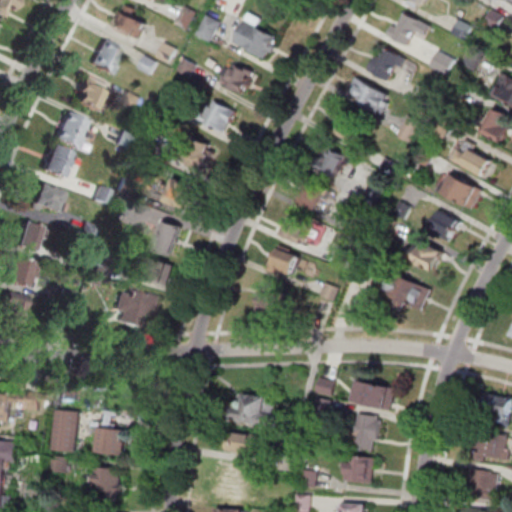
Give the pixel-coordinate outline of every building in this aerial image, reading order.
[(7,18),(0,14),(0,0),(18,0),(14,10),(12,9),(7,18)] [(279,0),(282,8),(302,3),(301,0),(279,0)] [(118,26),(142,39),(151,23),(136,15),(140,9),(130,4),(124,15),(120,13),(116,20),(120,23),(118,26)] [(188,5),(201,12),(191,30),(178,23),(188,5)] [(488,22),(502,30),(509,17),(495,9),(488,22)] [(390,35),(411,46),(420,30),(429,36),(435,26),(408,11),(400,27),(396,25),(390,35)] [(237,42),(268,59),(272,51),(276,53),(280,46),(275,44),(279,37),(261,27),(265,19),(253,12),(237,42)] [(210,14),(225,22),(214,42),(200,34),(210,14)] [(456,33),(463,19),(477,26),(469,40),(456,33)] [(106,39),(124,49),(116,64),(121,66),(115,75),(93,63),(106,39)] [(168,42),(181,49),(173,63),(160,56),(168,42)] [(476,46),(488,53),(479,70),(467,63),(476,46)] [(371,70),(391,82),(401,65),(406,67),(410,59),(389,47),(383,58),(379,55),(371,70)] [(442,50),(459,60),(451,75),(433,66),(442,50)] [(141,68),(154,75),(161,62),(148,55),(141,68)] [(187,57),(201,65),(194,77),(181,69),(187,57)] [(239,64),(252,70),(252,69),(258,72),(246,94),(223,81),(230,68),(235,71),(239,64)] [(497,95),(511,102),(511,74),(509,73),(497,95)] [(361,77),(351,94),(386,115),(393,103),(390,101),(393,95),(361,77)] [(85,81),(106,92),(96,112),(77,102),(82,93),(79,92),(85,81)] [(419,101),(429,83),(443,91),(433,109),(419,101)] [(123,102),(135,109),(142,97),(129,90),(123,102)] [(171,93),(185,101),(178,114),(164,106),(171,93)] [(200,119),(228,133),(239,111),(217,100),(214,106),(208,103),(200,119)] [(485,132),(506,143),(511,131),(511,126),(510,125),(511,121),(511,114),(499,107),(485,132)] [(68,112),(91,121),(80,149),(57,140),(68,112)] [(400,135),(411,115),(425,122),(415,142),(400,135)] [(350,116),(368,126),(359,143),(340,133),(350,116)] [(124,131),(137,136),(131,150),(118,144),(124,131)] [(147,136),(161,143),(155,156),(141,149),(147,136)] [(197,137),(215,145),(211,153),(214,155),(206,171),(190,164),(192,158),(189,157),(197,137)] [(489,177),(498,160),(479,150),(482,145),(470,139),(462,154),(458,152),(454,159),(489,177)] [(54,145),(73,153),(62,178),(44,170),(54,145)] [(334,148),(351,156),(340,178),(319,168),(326,154),(330,156),(334,148)] [(382,168),(389,157),(397,161),(390,173),(382,168)] [(477,209),(487,190),(454,172),(444,191),(477,209)] [(119,191),(132,196),(137,182),(125,177),(119,191)] [(168,202),(191,211),(201,187),(178,178),(168,202)] [(314,180),(332,189),(321,212),(302,202),(314,180)] [(364,201),(374,181),(389,188),(379,208),(364,201)] [(33,204),(41,183),(63,192),(56,212),(33,204)] [(100,185),(113,190),(108,204),(95,199),(100,185)] [(118,196),(133,202),(127,217),(112,211),(118,196)] [(397,213),(404,200),(416,207),(408,219),(397,213)] [(453,241),(433,231),(435,227),(432,225),(436,216),(440,218),(444,210),(464,221),(453,241)] [(294,216),(311,225),(307,233),(311,235),(306,245),(285,235),(294,216)] [(156,249),(167,220),(182,226),(181,228),(185,229),(175,255),(172,254),(171,256),(156,249)] [(353,220),(367,227),(361,240),(347,233),(353,220)] [(35,251),(18,245),(25,222),(42,228),(35,251)] [(86,222),(100,227),(95,241),(81,236),(86,222)] [(418,261),(428,242),(448,252),(438,271),(418,261)] [(304,258),(296,275),(285,270),(282,276),(270,270),(281,247),(304,258)] [(96,274),(111,278),(117,257),(102,252),(96,274)] [(341,252),(354,257),(348,270),(335,265),(341,252)] [(144,254),(178,265),(171,286),(137,275),(144,254)] [(73,256),(87,260),(83,273),(70,269),(73,256)] [(7,281),(15,257),(40,265),(35,278),(33,277),(32,281),(34,284),(33,286),(30,288),(7,281)] [(353,277),(360,262),(375,268),(369,283),(353,277)] [(387,292),(397,272),(435,291),(425,312),(409,304),(406,311),(395,306),(399,298),(387,292)] [(92,276),(101,279),(99,286),(90,283),(92,276)] [(329,283),(343,288),(338,302),(324,296),(329,283)] [(269,285),(287,293),(277,317),(259,310),(269,285)] [(65,288),(79,292),(75,306),(60,302),(65,288)] [(121,292),(116,310),(123,312),(120,323),(140,328),(144,315),(157,319),(163,297),(133,289),(132,295),(121,292)] [(6,292),(27,298),(20,323),(17,322),(14,330),(4,327),(6,319),(5,319),(7,310),(2,309),(6,292)] [(61,305),(73,309),(68,323),(57,320),(61,305)] [(94,332),(82,328),(85,315),(98,318),(94,332)] [(323,378),(340,381),(337,396),(320,393),(323,378)] [(363,380),(400,389),(395,411),(353,401),(356,390),(360,392),(363,380)] [(78,400),(64,397),(67,384),(81,387),(78,400)] [(41,411),(26,410),(27,403),(15,401),(15,396),(27,397),(28,392),(43,394),(41,411)] [(484,392),(511,398),(511,422),(511,427),(498,424),(500,414),(480,410),(484,392)] [(0,394),(15,396),(15,401),(12,422),(0,421),(0,394)] [(278,415),(285,416),(283,433),(266,430),(266,425),(233,420),(235,407),(241,408),(242,404),(244,402),(247,402),(248,394),(271,398),(271,399),(281,400),(278,415)] [(335,401),(332,417),(317,414),(320,398),(335,401)] [(80,452),(56,449),(61,410),(85,412),(80,452)] [(378,441),(376,451),(353,448),(359,413),(382,416),(381,420),(385,421),(382,442),(378,441)] [(129,457),(101,453),(103,428),(132,431),(129,457)] [(231,443),(227,442),(229,430),(263,436),(259,456),(230,451),(231,443)] [(481,431),(511,437),(508,452),(511,452),(511,461),(489,456),(488,461),(476,459),(477,454),(472,453),(474,441),(479,442),(481,431)] [(0,441),(22,443),(20,463),(12,462),(12,464),(0,463),(0,441)] [(349,480),(352,455),(379,459),(376,484),(349,480)] [(72,457),(70,474),(54,472),(55,456),(72,457)] [(297,472),(282,470),(284,456),(299,458),(297,472)] [(0,511),(0,463),(12,464),(9,497),(17,497),(16,510),(2,509),(2,511),(0,511)] [(122,501),(108,499),(109,492),(96,491),(99,467),(125,470),(122,501)] [(320,488),(300,486),(303,469),(322,472),(320,488)] [(470,496),(475,469),(495,472),(495,474),(502,476),(499,493),(498,492),(497,500),(470,496)] [(220,499),(249,499),(249,470),(220,470),(220,499)] [(315,511),(299,511),(301,494),(316,496),(315,511)] [(68,511),(51,511),(51,503),(69,504),(68,511)] [(369,511),(369,503),(344,503),(343,511),(369,511)]
